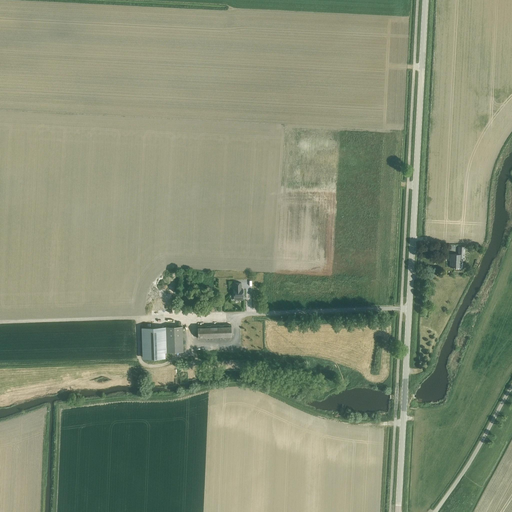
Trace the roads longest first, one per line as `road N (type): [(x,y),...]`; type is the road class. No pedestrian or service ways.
road 1 (secondary): [(397,511),(425,0)]
road 2 (track): [(0,321),(165,316)]
road 3 (unclassified): [(433,511),(511,386)]
